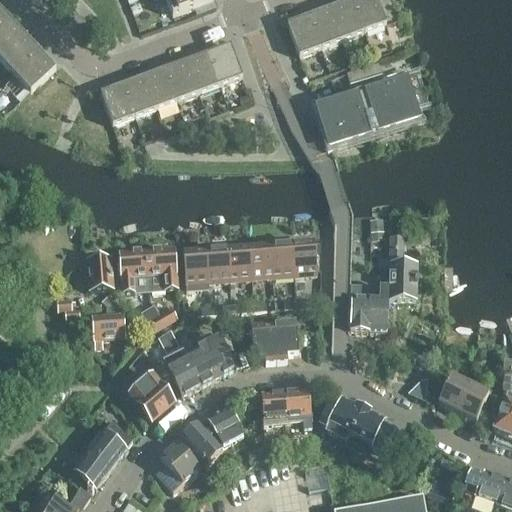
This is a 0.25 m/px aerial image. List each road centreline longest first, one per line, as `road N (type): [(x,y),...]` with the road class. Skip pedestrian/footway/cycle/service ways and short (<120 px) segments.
road 1 (residential): [(103,511),(186,414),(218,392),(273,379),(340,380),(511,466)]
road 2 (unclassified): [(28,0),(91,67),(104,68),(243,13)]
